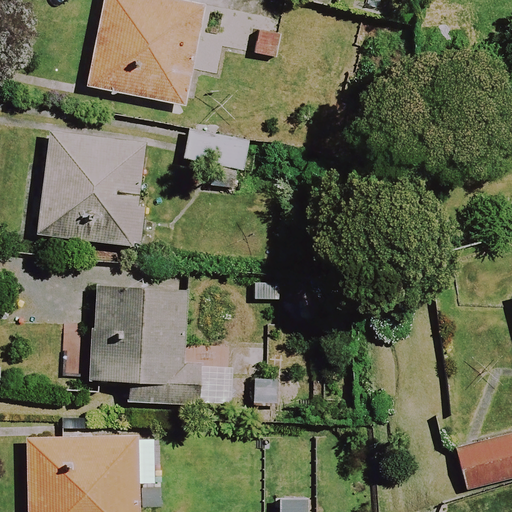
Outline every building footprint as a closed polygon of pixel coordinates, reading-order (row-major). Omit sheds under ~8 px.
[(178,0),(78,0),(67,63),(164,80),(178,0)] [(144,150),(48,136),(33,239),(129,253),(144,150)] [(244,155),(188,136),(173,180),(229,199),(244,155)] [(184,296),(85,292),(81,384),(180,389),(184,296)] [(511,479),(511,434),(452,452),(464,494),(511,479)] [(150,486),(149,440),(23,440),(23,511),(135,511),(135,486),(150,486)]
